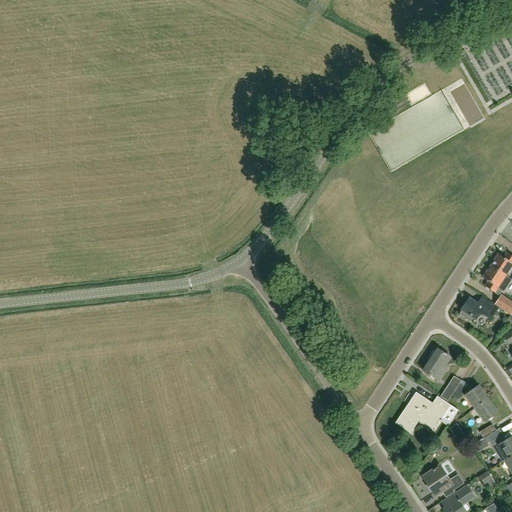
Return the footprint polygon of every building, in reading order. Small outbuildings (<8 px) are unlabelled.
[(509,278),(511,272),(511,256),(507,253),(504,258),(498,254),(490,266),(509,278)] [(509,278),(490,266),(482,278),(488,282),(485,286),(498,295),(502,291),(503,292),(511,279),(509,278)] [(511,316),(511,313),(511,301),(501,295),(495,305),(511,316)] [(490,320),(498,308),(482,297),(478,304),(469,298),(461,309),(461,310),(459,314),(473,323),(479,314),(490,320)] [(443,369),(451,357),(437,348),(423,370),(438,379),(445,370),(443,369)] [(441,397),(448,401),(462,381),(455,377),(441,397)] [(458,399),(467,387),(461,383),(452,395),(458,399)] [(476,408),(489,399),(480,386),(467,395),(476,408)] [(440,417),(442,418),(449,423),(458,410),(437,396),(432,403),(416,392),(396,422),(411,432),(420,419),(433,428),(440,417)] [(498,412),(489,399),(476,408),(485,421),(498,412)] [(461,442),(468,438),(459,424),(452,429),(461,442)] [(501,437),(494,426),(481,434),(488,445),(501,437)] [(508,458),(511,455),(511,437),(504,442),(501,438),(493,443),(503,461),(504,461),(505,460),(508,458)] [(454,490),(465,483),(459,474),(450,479),(441,466),(423,477),(435,495),(451,485),(454,490)] [(491,488),(495,484),(487,471),(479,476),(485,485),(488,483),(491,488)] [(467,486),(453,496),(442,503),(446,508),(445,508),(446,511),(466,511),(467,511),(462,504),(473,496),(467,486)] [(486,506),(489,511),(498,511),(499,509),(495,502),(493,503),(492,502),(486,506)]
